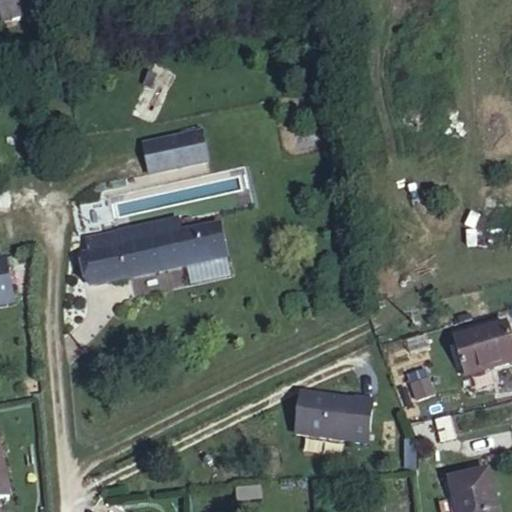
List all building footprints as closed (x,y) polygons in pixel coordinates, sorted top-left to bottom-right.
[(52,6),(49,0),(12,0),(20,19),(52,6)] [(159,184),(217,180),(215,150),(157,154),(159,184)] [(224,278),(221,244),(185,247),(184,232),(126,237),(126,239),(127,252),(95,255),(93,255),(96,289),(224,278)] [(126,239),(94,242),(95,255),(127,252),(126,239)] [(7,265),(0,266),(0,310),(12,310),(7,265)] [(511,342),(509,326),(454,336),(461,375),(511,363),(511,342)] [(434,392),(427,374),(409,381),(415,399),(434,392)] [(357,398),(302,390),(297,430),(368,440),(374,398),(357,396),(357,398)] [(451,431),(428,434),(430,448),(452,445),(451,431)] [(491,511),(487,472),(448,475),(452,511),(491,511)]
